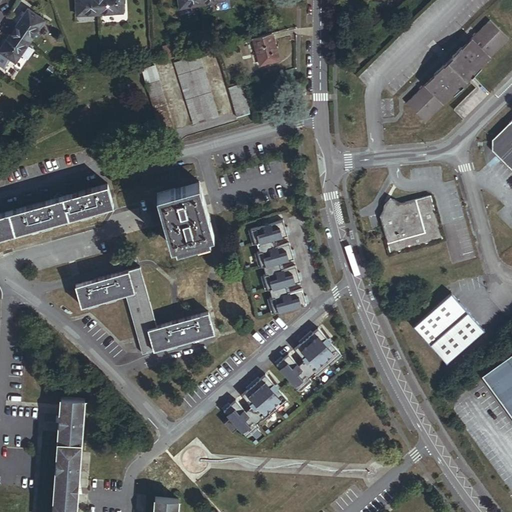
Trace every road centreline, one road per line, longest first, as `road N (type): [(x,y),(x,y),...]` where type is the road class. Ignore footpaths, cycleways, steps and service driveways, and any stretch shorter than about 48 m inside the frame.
road 1 (residential): [(321,116),(0,204)]
road 2 (tertiary): [(482,511),(384,357),(354,282)]
road 3 (residential): [(174,436),(63,322),(0,271)]
road 4 (residential): [(354,282),(174,436)]
road 5 (unclassified): [(377,158),(443,149),(511,90)]
road 6 (tertiary): [(354,282),(330,196),(333,164)]
